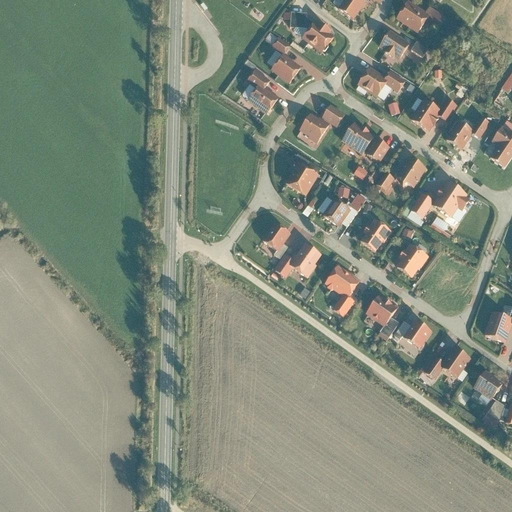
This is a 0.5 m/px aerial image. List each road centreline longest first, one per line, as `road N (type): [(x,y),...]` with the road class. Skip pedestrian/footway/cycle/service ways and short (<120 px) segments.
road 1 (unclassified): [(218,255),(511,463)]
road 2 (tertiary): [(171,246),(165,511)]
road 3 (tertiary): [(177,0),(171,246)]
road 4 (residential): [(261,196),(459,333)]
road 5 (residential): [(509,208),(329,82)]
road 6 (residential): [(329,82),(308,92),(277,134),(261,196)]
road 7 (residential): [(459,333),(509,208)]
